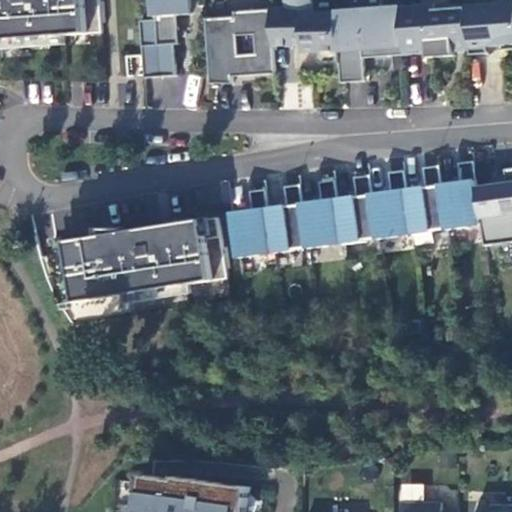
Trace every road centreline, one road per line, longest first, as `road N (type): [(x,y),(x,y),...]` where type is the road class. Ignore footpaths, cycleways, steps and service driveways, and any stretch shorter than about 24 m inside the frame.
road 1 (residential): [(372,132),(24,118),(12,146),(24,198),(253,158)]
road 2 (residential): [(511,125),(372,132)]
road 3 (residential): [(253,158),(372,132)]
